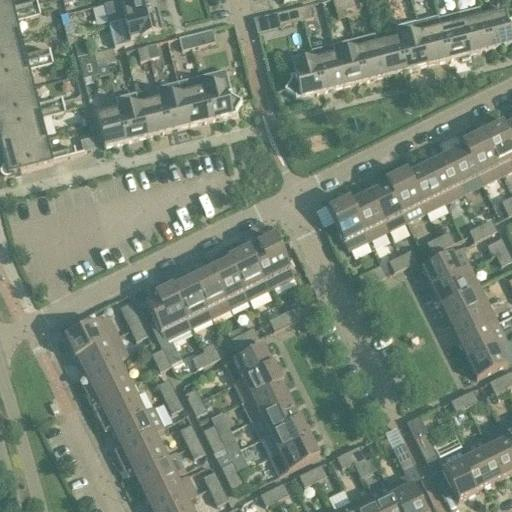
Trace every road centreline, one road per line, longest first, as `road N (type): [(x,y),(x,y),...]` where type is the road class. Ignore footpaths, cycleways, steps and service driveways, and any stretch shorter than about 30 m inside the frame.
road 1 (residential): [(26,331),(292,200)]
road 2 (residential): [(397,424),(292,200)]
road 3 (residential): [(292,200),(511,96)]
road 4 (residential): [(292,200),(241,0)]
road 5 (tertiary): [(43,511),(0,363)]
